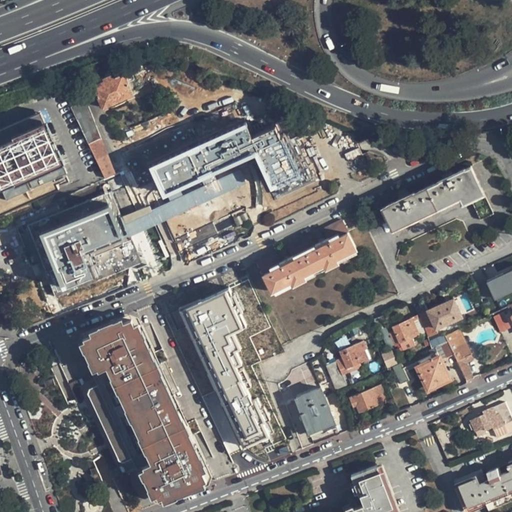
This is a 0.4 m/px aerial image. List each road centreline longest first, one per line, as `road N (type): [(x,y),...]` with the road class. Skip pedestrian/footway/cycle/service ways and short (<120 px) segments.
road 1 (residential): [(0,346),(229,254),(469,144),(503,153),(511,171)]
road 2 (motorway): [(0,72),(117,35),(182,29),(396,114),(460,120),(511,113)]
road 3 (residential): [(511,377),(169,511)]
road 4 (residential): [(511,247),(288,355),(276,381),(299,446)]
road 5 (motorway): [(459,91),(393,91),(357,75),(330,38),(325,0)]
road 6 (motorway): [(0,60),(148,0)]
road 7 (secondary): [(0,392),(42,511)]
